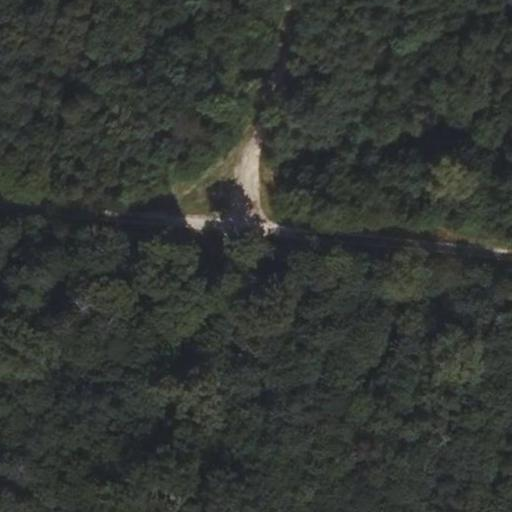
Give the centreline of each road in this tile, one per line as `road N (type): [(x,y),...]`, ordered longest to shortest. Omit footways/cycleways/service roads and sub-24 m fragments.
road 1 (track): [(148,511),(228,227)]
road 2 (track): [(511,261),(228,227)]
road 3 (track): [(228,227),(0,205)]
